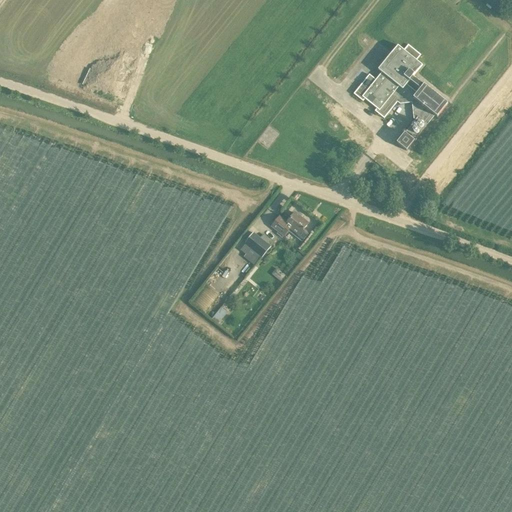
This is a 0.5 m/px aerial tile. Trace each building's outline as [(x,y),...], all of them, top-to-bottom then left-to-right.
[(437,118),(448,105),(424,85),(423,86),(415,79),(412,77),(422,65),(416,61),(421,55),(408,45),(404,50),(398,46),(379,70),(382,72),(376,80),(369,75),(353,94),(363,102),(365,99),(376,109),(375,111),(384,119),(397,102),(400,104),(412,103),(414,119),(416,120),(405,133),(397,143),(407,151),(435,116),(437,118)] [(471,167),(445,201),(476,224),(491,221),(490,219),(501,218),(496,214),(497,214),(501,208),(501,205),(494,200),(493,194),(490,192),(489,185),(490,185),(489,178),(485,178),(484,173),(477,182),(475,182),(474,174),(481,173),(485,167),(479,162),(475,163),(476,166),(471,167)] [(312,215),(319,220),(323,214),(315,210),(312,215)] [(308,224),(306,222),(307,221),(302,218),(295,213),(287,223),(279,217),(272,227),(284,236),(290,228),(299,235),(308,224)] [(253,233),(245,244),(240,250),(246,255),(244,257),(254,266),(262,257),(262,258),(271,247),(253,233)] [(271,274),(281,283),(286,276),(276,268),(271,274)] [(205,314),(219,296),(206,285),(191,303),(205,314)] [(227,312),(221,307),(212,319),(218,323),(227,312)]
